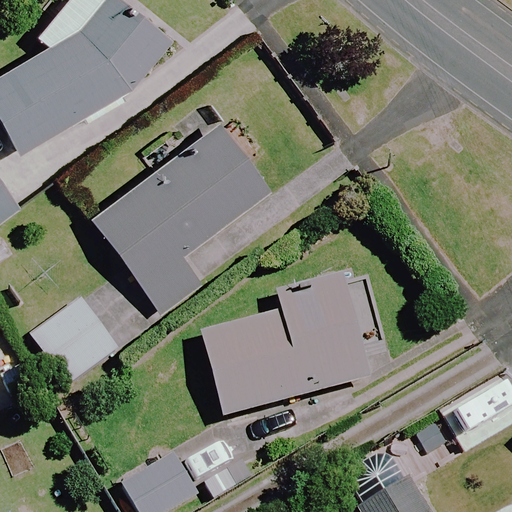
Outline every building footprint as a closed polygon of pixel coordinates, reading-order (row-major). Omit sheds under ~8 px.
[(113,107),(115,109),(166,49),(108,0),(104,0),(73,37),(0,78),(0,144),(12,165),(113,107)] [(266,196),(216,129),(87,225),(156,318),(198,287),(179,261),(266,196)] [(0,226),(15,216),(0,195),(0,226)] [(370,383),(341,278),(277,296),(283,316),(200,338),(223,423),(370,383)] [(117,356),(80,306),(30,342),(66,392),(117,356)] [(0,391),(3,390),(9,401),(30,391),(20,371),(2,379),(0,374),(0,391)] [(178,511),(196,502),(172,459),(120,487),(133,511),(178,511)] [(430,511),(414,483),(363,511),(430,511)]
